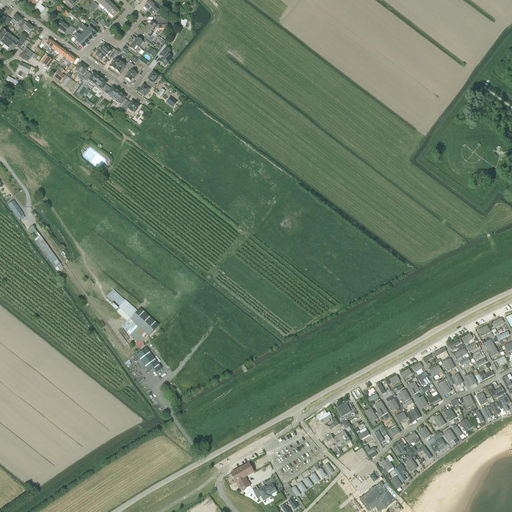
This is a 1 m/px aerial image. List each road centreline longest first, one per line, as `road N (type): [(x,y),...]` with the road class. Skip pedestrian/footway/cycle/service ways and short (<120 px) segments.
road 1 (track): [(241,365),(248,375),(489,240),(211,0)]
road 2 (unclassified): [(117,511),(511,293)]
road 3 (track): [(203,460),(28,207)]
